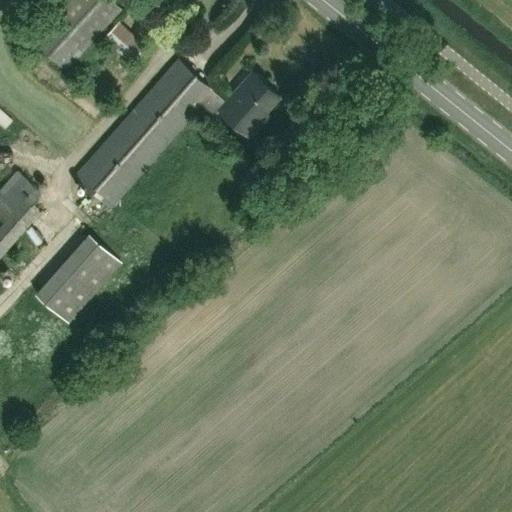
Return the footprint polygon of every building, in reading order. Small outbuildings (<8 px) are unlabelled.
[(120,8),(111,0),(71,0),(34,40),(65,68),(120,8)] [(103,39),(130,63),(146,46),(120,21),(103,39)] [(203,103),(214,91),(214,90),(179,58),(76,174),(111,205),(193,113),(203,103)] [(215,114),(220,108),(251,136),(262,124),(258,121),(281,95),(253,70),(251,73),(254,77),(235,98),(231,95),(226,101),(214,91),(203,103),(215,114)] [(3,107),(0,110),(0,120),(10,127),(17,118),(3,107)] [(19,166),(0,190),(0,249),(4,253),(52,192),(19,166)] [(66,312),(122,260),(93,229),(37,281),(66,312)]
